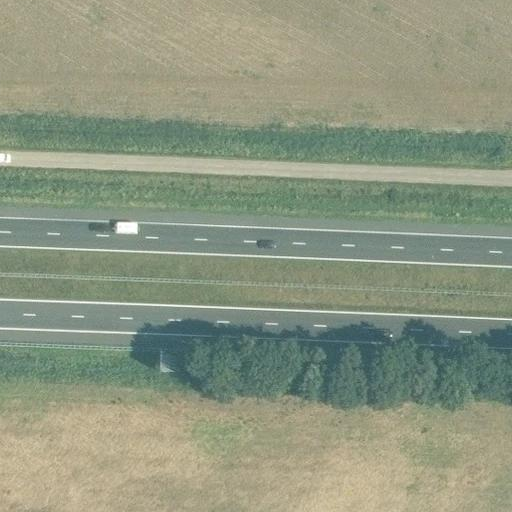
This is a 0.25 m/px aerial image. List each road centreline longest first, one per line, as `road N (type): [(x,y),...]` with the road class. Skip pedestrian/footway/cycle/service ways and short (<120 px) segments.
road 1 (motorway): [(511,257),(0,235)]
road 2 (motorway): [(0,317),(511,338)]
road 3 (unclassified): [(0,159),(511,179)]
